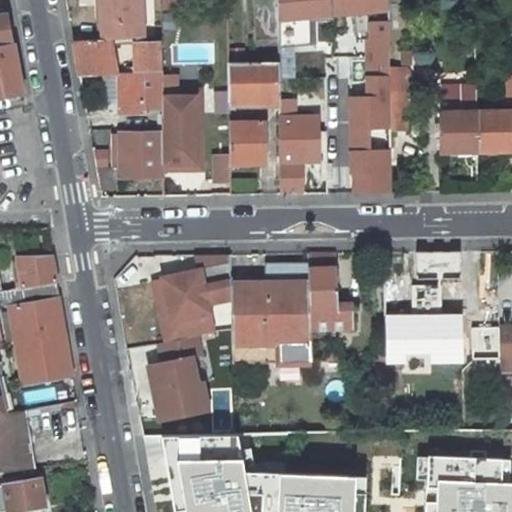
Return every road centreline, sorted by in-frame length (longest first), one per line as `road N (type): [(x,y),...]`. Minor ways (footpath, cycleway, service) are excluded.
road 1 (unclassified): [(511,216),(79,219)]
road 2 (tertiary): [(133,511),(79,219)]
road 3 (tertiary): [(79,219),(31,0)]
